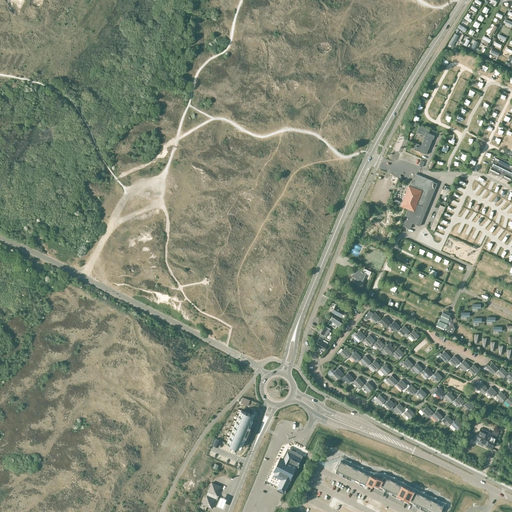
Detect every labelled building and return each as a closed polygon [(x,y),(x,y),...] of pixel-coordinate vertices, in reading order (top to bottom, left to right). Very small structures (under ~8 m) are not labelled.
[(433,139),(435,135),(428,133),(429,130),(419,126),(417,132),(425,136),(421,146),(417,144),(415,149),(425,153),(427,148),(428,149),(433,138),(433,139)] [(504,172),(502,177),(509,181),(511,175),(511,163),(493,154),(490,162),(493,163),(489,171),(499,176),(502,171),(504,172)] [(404,220),(401,225),(410,228),(412,223),(420,226),(437,183),(433,181),(416,174),(414,178),(415,179),(416,180),(413,188),(409,186),(406,193),(404,192),(404,194),(405,195),(401,206),(408,209),(404,220)] [(431,229),(429,235),(445,243),(448,237),(431,229)] [(366,273),(370,275),(371,271),(364,268),(363,271),(355,268),(352,275),(355,277),(353,281),(361,285),(366,273)] [(336,304),(332,311),(341,316),(345,309),(346,310),(345,312),(348,314),(350,312),(351,312),(352,309),(343,304),(341,307),(336,304)] [(368,314),(365,317),(367,320),(370,317),(376,322),(378,320),(380,318),(375,312),(373,314),(370,311),(367,314),(368,314)] [(447,333),(446,334),(451,336),(455,328),(454,327),(454,326),(453,325),(453,323),(449,325),(448,321),(450,319),(449,318),(451,314),(445,311),(444,311),(443,311),(441,314),(441,313),(438,318),(439,319),(437,323),(437,322),(435,325),(436,326),(435,328),(447,333)] [(332,315),(330,320),(335,323),(334,325),(338,327),(342,321),(340,320),(334,316),(332,315)] [(382,319),(380,318),(378,320),(385,327),(388,324),(390,322),(385,316),(382,319)] [(392,324),(390,322),(388,324),(395,332),(398,329),(400,327),(395,321),(392,324)] [(330,329),(324,326),(320,333),(326,336),(330,329)] [(400,327),(398,329),(405,336),(407,333),(410,331),(404,326),(401,328),(400,327)] [(360,341),(363,338),(365,336),(360,330),(357,333),(355,332),(353,334),(360,341)] [(411,333),(410,331),(407,333),(414,341),(420,336),(414,330),(411,333)] [(370,345),(373,343),(375,341),(369,335),(366,338),(365,336),(363,338),(370,345)] [(324,350),(327,343),(328,342),(326,340),(325,342),(319,339),(316,345),(324,350)] [(375,341),(373,343),(380,350),(385,345),(379,339),(376,342),(375,341)] [(385,345),(380,350),(381,351),(384,348),(390,354),(392,352),(394,350),(395,349),(389,344),(386,347),(385,345)] [(341,351),(347,357),(350,355),(352,353),(352,352),(346,347),(343,350),(342,348),(338,351),(336,353),(338,354),(341,351)] [(399,348),(396,351),(394,350),(392,352),(399,359),(404,354),(399,348)] [(353,354),(352,353),(350,355),(356,362),(359,359),(361,357),(356,351),(353,354)] [(445,362),(448,359),(450,357),(445,351),(442,354),(440,352),(436,357),(437,358),(439,356),(445,362)] [(452,358),(450,357),(448,359),(455,366),(458,363),(460,361),(454,355),(452,358)] [(363,359),(361,357),(359,359),(366,366),(369,364),(371,362),(366,356),(363,359)] [(401,362),(408,369),(411,366),(413,364),(407,359),(404,361),(403,360),(401,362)] [(376,371),(379,368),(381,366),(375,360),(372,363),(371,362),(369,364),(376,371)] [(458,363),(455,366),(456,367),(459,365),(465,370),(467,368),(470,366),(464,360),(461,363),(460,361),(458,363)] [(414,366),(413,364),(411,366),(418,373),(420,371),(423,369),(417,363),(414,366)] [(488,364),(486,366),(493,373),(496,371),(498,369),(492,363),(489,366),(488,364)] [(471,367),(470,366),(467,368),(475,375),(480,370),(474,364),(471,367)] [(382,367),(381,366),(379,368),(386,375),(391,370),(385,365),(382,367)] [(424,370),(423,369),(420,371),(427,378),(430,375),(432,373),(427,367),(424,370)] [(503,378),(505,375),(507,373),(502,367),(499,370),(498,369),(496,371),(503,378)] [(343,374),(338,368),(335,371),(332,368),(330,369),(333,372),(333,373),(338,378),(342,376),(343,374)] [(434,374),(432,373),(430,375),(437,382),(442,377),(437,371),(434,374)] [(345,375),(343,374),(342,376),(348,383),(352,380),(354,378),(348,372),(345,375)] [(395,383),(397,381),(392,375),(389,378),(387,376),(385,378),(392,386),(395,383)] [(358,388),(362,385),(363,383),(358,377),(355,380),(354,378),(352,380),(358,388)] [(398,383),(397,381),(395,383),(402,390),(405,387),(407,386),(407,385),(401,380),(398,383)] [(365,385),(363,383),(362,385),(368,392),(373,387),(368,382),(365,385)] [(482,393),(485,390),(487,388),(481,382),(478,385),(477,384),(475,386),(482,393)] [(405,387),(402,390),(404,392),(406,390),(406,389),(412,394),(414,392),(417,390),(411,384),(410,386),(408,384),(407,385),(407,386),(405,387)] [(433,390),(431,393),(432,394),(434,392),(440,397),(443,395),(445,393),(439,387),(438,389),(436,387),(435,388),(433,390)] [(492,397),(494,395),(496,393),(497,392),(491,387),(488,390),(487,388),(485,390),(492,397)] [(418,391),(417,390),(414,392),(422,399),(426,394),(421,388),(418,391)] [(446,394),(445,393),(443,395),(450,402),(452,399),(454,397),(449,391),(446,394)] [(498,394),(496,393),(494,395),(501,402),(504,399),(506,397),(501,391),(498,394)] [(383,403),(386,401),(386,400),(380,395),(377,398),(376,396),(374,398),(381,405),(383,403)] [(459,406),(462,404),(464,402),(464,401),(459,396),(456,399),(454,397),(452,399),(459,406)] [(393,407),(395,405),(390,399),(387,402),(386,401),(383,403),(390,410),(393,407)] [(466,403),(464,402),(462,404),(469,411),(474,406),(469,400),(466,403)] [(395,405),(393,407),(400,414),(403,411),(405,409),(399,403),(396,406),(395,405)] [(428,416),(430,414),(432,412),(427,406),(424,409),(422,407),(420,409),(428,416)] [(406,411),(405,409),(403,411),(410,418),(415,414),(409,408),(406,411)] [(241,410),(227,443),(239,448),(246,430),(248,431),(248,429),(247,428),(253,415),(241,410)] [(434,413),(432,412),(430,414),(437,421),(440,418),(442,416),(437,410),(434,413)] [(444,418),(442,416),(440,418),(447,425),(450,423),(452,420),(447,415),(444,418)] [(453,420),(452,420),(450,423),(457,430),(462,425),(456,419),(454,421),(453,420)] [(478,444),(483,446),(484,443),(487,444),(486,445),(491,448),(497,436),(492,433),(480,428),(475,439),(479,441),(478,444)] [(281,480),(276,489),(280,491),(285,481),(289,482),(302,456),(292,450),(288,453),(282,462),(279,460),(274,471),(278,473),(278,477),(281,479),(281,480)] [(337,466),(336,469),(336,470),(335,472),(364,487),(366,482),(370,475),(364,472),(364,471),(358,468),(358,469),(352,466),(346,463),(340,460),(339,463),(337,466)] [(370,475),(366,482),(378,488),(382,480),(377,477),(376,478),(370,475)] [(378,488),(395,496),(396,497),(396,496),(402,485),(396,482),(390,479),(384,476),(382,480),(378,488)] [(212,482),(203,504),(212,508),(221,486),(212,482)] [(396,496),(396,497),(407,502),(411,496),(413,491),(402,485),(396,496)] [(413,491),(411,496),(407,502),(426,511),(432,511),(433,511),(439,511),(440,511),(442,508),(443,505),(437,502),(431,499),(425,496),(426,496),(420,493),(419,493),(413,491)] [(220,495),(217,504),(223,507),(226,498),(220,495)]
